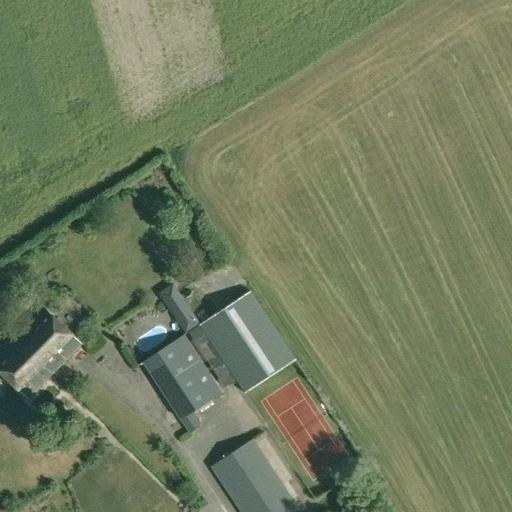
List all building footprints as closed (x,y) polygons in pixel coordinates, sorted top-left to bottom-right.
[(158,294),(167,306),(181,296),(172,283),(158,294)] [(238,382),(246,394),(296,360),(251,292),(190,333),(226,389),(238,382)] [(45,308),(17,337),(53,372),(81,344),(45,308)] [(0,371),(28,399),(53,372),(17,337),(0,354),(0,371)] [(144,363),(190,432),(200,425),(191,412),(221,392),(184,337),(144,363)] [(213,467),(242,511),(295,511),(299,510),(293,501),(300,496),(290,481),(284,485),(284,484),(292,479),(263,435),(213,467)]
